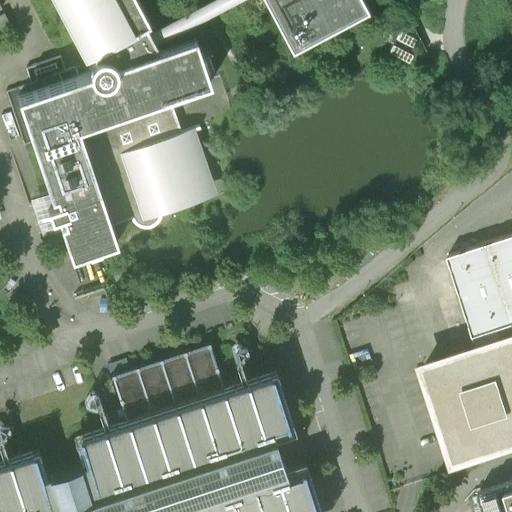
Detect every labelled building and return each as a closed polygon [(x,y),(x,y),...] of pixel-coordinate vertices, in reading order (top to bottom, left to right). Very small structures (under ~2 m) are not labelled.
[(150,22),(138,0),(58,0),(88,55),(93,52),(95,56),(92,59),(89,63),(88,67),(89,72),(17,96),(51,196),(55,195),(57,201),(46,205),(51,217),(62,213),(64,220),(59,221),(71,256),(88,250),(88,252),(100,248),(100,246),(117,240),(110,222),(131,215),(134,220),(139,223),(144,224),(150,223),(155,221),(158,216),(160,211),(160,205),(183,197),(181,193),(199,187),(198,182),(207,179),(189,127),(181,130),(169,96),(210,82),(205,65),(207,64),(203,52),(201,53),(195,36),(158,48),(154,40),(231,0),(208,0),(149,31),(145,24),(150,22)] [(265,0),(290,46),(366,6),(363,0),(265,0)] [(511,232),(448,253),(474,333),(499,325),(511,320),(511,334),(503,338),(478,346),(425,363),(455,457),(511,439),(511,232)] [(499,325),(474,333),(478,346),(503,338),(499,325)] [(208,339),(110,371),(125,418),(0,458),(0,511),(316,511),(302,466),(283,472),(278,457),(269,428),(288,422),(271,371),(224,386),(208,339)] [(511,511),(511,478),(479,489),(479,491),(479,492),(485,511),(511,511)]
